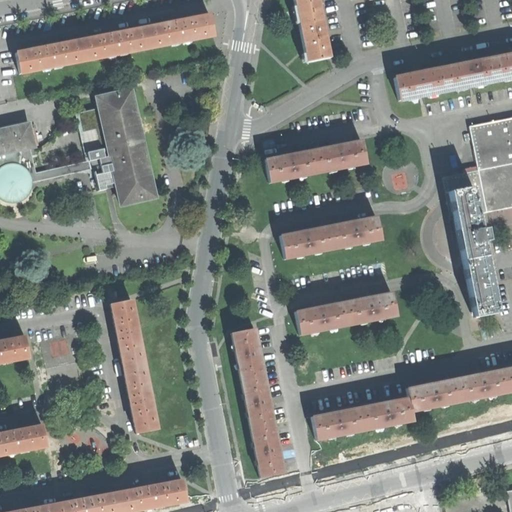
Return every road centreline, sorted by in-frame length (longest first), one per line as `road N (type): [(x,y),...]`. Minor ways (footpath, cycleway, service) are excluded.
road 1 (residential): [(220,452),(194,325),(227,127)]
road 2 (residential): [(511,33),(363,62),(246,129),(227,127)]
road 3 (residential): [(511,445),(234,511)]
road 4 (residential): [(0,330),(98,311),(120,427)]
road 5 (residential): [(0,501),(124,477),(132,467)]
road 6 (residential): [(0,423),(70,409),(120,427)]
